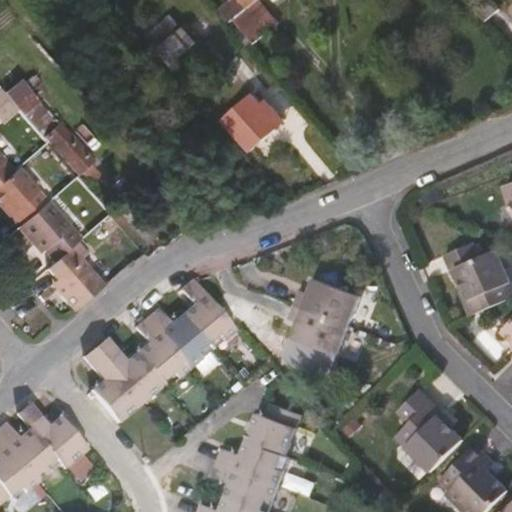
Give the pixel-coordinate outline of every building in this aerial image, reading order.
[(266,10),(253,21),(262,32),(272,24),(280,32),(298,17),(283,0),(246,0),(245,1),(255,13),(262,7),(266,10)] [(511,0),(509,0),(498,9),(507,20),(511,15),(511,0)] [(194,28),(179,42),(201,68),(217,54),(194,28)] [(119,61),(130,76),(143,66),(132,51),(119,61)] [(121,72),(105,83),(119,98),(152,137),(167,125),(121,72)] [(275,79),(267,85),(273,90),(280,84),(275,79)] [(4,96),(35,136),(51,123),(20,84),(4,96)] [(300,107),(280,84),(273,90),(267,85),(246,102),(271,133),(300,107)] [(84,119),(114,152),(119,149),(89,115),(84,119)] [(84,119),(62,137),(94,173),(116,155),(114,152),(84,119)] [(0,185),(12,175),(0,161),(0,185)] [(10,218),(19,228),(45,206),(16,171),(12,175),(0,185),(0,212),(7,220),(10,218)] [(41,247),(55,263),(77,244),(57,220),(45,206),(19,228),(16,231),(35,253),(41,247)] [(61,296),(73,312),(102,287),(81,261),(86,256),(77,244),(55,263),(46,271),(54,280),(53,281),(63,294),(61,296)] [(459,269),(466,285),(472,299),(466,302),(473,316),(494,307),(511,299),(511,287),(497,252),(459,269)] [(182,314),(213,351),(234,332),(192,280),(181,289),(188,297),(194,305),(182,314)] [(301,292),(295,305),(333,319),(350,326),(361,297),(316,280),(309,295),(301,292)] [(460,288),(466,302),(472,299),(466,285),(460,288)] [(176,306),(182,314),(194,305),(188,297),(176,306)] [(338,356),(350,326),(333,319),(295,305),(290,319),(299,322),(293,337),(294,338),(298,340),(338,356)] [(176,306),(164,317),(170,324),(182,314),(176,306)] [(157,309),(146,318),(190,370),(213,351),(182,314),(170,324),(164,317),(157,309)] [(148,342),(136,352),(164,386),(167,389),(190,370),(146,318),(136,327),(142,335),(148,342)] [(131,344),(136,352),(148,342),(142,335),(131,344)] [(108,341),(97,350),(141,404),(164,386),(136,352),(125,361),(119,354),(108,341)] [(125,361),(136,352),(131,344),(119,354),(125,361)] [(141,404),(97,350),(85,359),(96,372),(102,380),(90,389),(118,424),(141,404)] [(85,382),(90,389),(102,380),(96,372),(85,382)] [(452,428),(442,418),(446,414),(424,391),(402,413),(414,425),(402,437),(435,470),(464,441),(452,428)] [(29,402),(19,411),(24,418),(31,426),(61,465),(65,468),(88,449),(59,414),(48,424),(41,417),(29,402)] [(258,412),(256,418),(250,432),(247,439),(284,455),(302,415),(273,403),(268,417),(258,412)] [(53,407),(41,417),(48,424),(59,414),(53,407)] [(250,432),(256,418),(246,414),(240,428),(250,432)] [(457,424),(446,414),(442,418),(452,428),(457,424)] [(352,417),(343,427),(348,434),(358,424),(352,417)] [(19,436),(31,426),(24,418),(12,428),(19,436)] [(8,423),(0,429),(0,434),(38,484),(61,465),(31,426),(19,436),(12,428),(8,423)] [(0,502),(9,496),(15,503),(38,484),(0,434),(0,502)] [(241,453),(247,439),(237,435),(231,449),(241,453)] [(288,457),(284,455),(247,439),(241,453),(231,449),(223,446),(217,460),(277,485),(288,457)] [(449,495),(466,511),(488,511),(509,491),(491,473),(497,466),(480,449),(448,482),(454,489),(449,495)] [(265,511),(277,485),(217,460),(211,474),(220,477),(230,481),(224,495),(265,511)] [(214,491),(224,495),(230,481),(220,477),(214,491)] [(218,509),(224,495),(214,491),(208,506),(218,509)] [(264,511),(265,511),(224,495),(218,509),(208,506),(200,502),(195,511),(264,511)]
